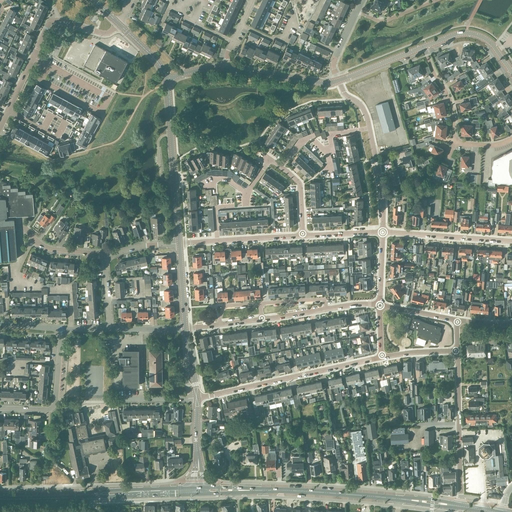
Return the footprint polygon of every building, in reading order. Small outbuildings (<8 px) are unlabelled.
[(39,0),(35,8),(37,9),(45,13),(48,7),(42,4),(43,1),(40,0),(39,0)] [(338,0),(336,5),(339,7),(347,10),(349,4),(347,3),(348,0),(346,0),(338,0)] [(373,5),(371,9),(376,11),(377,11),(381,13),(383,7),(386,8),(389,2),(383,0),(382,3),(376,0),(375,0),(373,6),(373,5)] [(153,5),(143,1),(141,6),(143,7),(151,11),(153,5)] [(239,6),(231,2),(229,8),(237,12),(239,6)] [(270,6),(262,2),(259,8),(267,11),(270,6)] [(151,11),(143,7),(141,12),(149,16),(151,11)] [(339,7),(336,12),(344,16),(347,10),(339,7)] [(237,12),(229,8),(226,13),(234,17),(237,12)] [(259,8),(256,13),(264,17),(267,11),(259,8)] [(16,12),(10,9),(7,14),(15,18),(16,16),(17,15),(14,14),(16,12)] [(37,9),(35,15),(42,18),(45,13),(37,9)] [(336,12),(333,11),(332,13),(335,15),(333,18),(341,22),(344,16),(336,12)] [(149,16),(141,12),(138,18),(146,22),(149,16)] [(226,13),(223,19),(231,23),(234,17),(226,13)] [(256,13),(254,19),(262,23),(264,17),(256,13)] [(15,18),(7,14),(4,19),(10,23),(12,19),(14,21),(15,18)] [(42,18),(35,15),(32,21),(40,24),(42,18)] [(333,18),(332,21),(330,20),(329,23),(331,24),(330,24),(337,27),(338,27),(341,22),(333,18)] [(1,25),(13,31),(15,27),(9,24),(10,23),(4,19),(1,25)] [(223,19),(221,25),(229,28),(231,23),(223,19)] [(262,23),(254,19),(251,25),(259,28),(262,23)] [(40,24),(32,21),(29,26),(28,25),(26,28),(26,29),(32,32),(34,28),(37,30),(37,29),(38,30),(40,27),(39,26),(40,24)] [(166,23),(165,25),(162,31),(167,34),(171,26),(172,23),(171,22),(169,23),(169,25),(166,23)] [(324,25),(323,27),(334,32),(337,27),(330,24),(331,24),(329,23),(327,26),(324,25)] [(16,32),(13,31),(1,25),(0,27),(0,26),(0,30),(4,33),(6,31),(14,35),(16,32)] [(229,28),(221,25),(218,30),(226,34),(229,28)] [(177,28),(171,26),(167,34),(173,36),(176,31),(177,28)] [(310,34),(310,35),(311,35),(313,30),(312,30),(309,29),(306,27),(304,32),(310,34)] [(334,32),(323,27),(321,33),(323,34),(331,38),(334,32)] [(34,36),(31,35),(32,32),(26,29),(25,32),(26,33),(24,38),(31,42),(34,36)] [(173,36),(172,39),(177,41),(181,34),(176,31),(173,36)] [(177,41),(183,44),(186,39),(188,34),(185,33),(184,35),(181,34),(177,41)] [(323,34),(321,40),(328,44),(331,38),(323,34)] [(31,42),(24,38),(21,37),(19,40),(22,41),(21,44),(28,48),(31,42)] [(183,44),(181,46),(187,49),(191,41),(192,38),(190,37),(188,40),(186,39),(183,44)] [(197,44),(191,41),(187,49),(193,52),(197,44)] [(28,48),(21,44),(18,43),(17,46),(19,47),(18,50),(26,54),(28,48)] [(95,44),(84,65),(116,83),(127,62),(95,44)] [(202,46),(197,44),(193,52),(198,54),(200,52),(199,52),(202,46)] [(203,44),(202,46),(199,52),(200,52),(205,54),(209,46),(203,44)] [(247,46),(244,45),(240,53),(246,55),(250,47),(251,46),(248,44),(247,46)] [(209,46),(205,54),(210,57),(214,49),(209,46)] [(250,47),(246,55),(252,58),(253,56),(255,50),(250,47)] [(256,48),(255,50),(253,56),(258,58),(262,50),(256,48)] [(289,60),(292,52),(289,51),(290,49),(287,48),(283,58),(289,60)] [(462,56),(459,57),(455,58),(455,59),(457,65),(458,67),(463,65),(464,59),(467,60),(469,50),(467,49),(466,49),(464,48),(464,49),(463,49),(462,56)] [(267,53),(262,50),(258,58),(264,61),(265,59),(267,53)] [(268,50),(267,53),(265,59),(270,61),(274,53),(268,50)] [(295,61),(299,53),(293,51),(292,52),(289,60),(291,61),(290,62),(293,64),(294,63),(295,63),(295,61)] [(274,53),(270,61),(276,64),(280,56),(274,53)] [(305,56),(299,53),(295,61),(301,64),(305,56)] [(449,53),(443,56),(447,65),(453,63),(454,66),(457,65),(455,59),(452,61),(449,53)] [(12,54),(11,57),(14,59),(13,62),(20,65),(23,59),(14,55),(12,54)] [(310,59),(305,56),(301,64),(306,67),(310,59)] [(312,56),(310,59),(306,67),(312,69),(316,61),(313,60),(314,57),(312,56)] [(447,65),(443,56),(437,58),(443,71),(445,70),(444,66),(447,65)] [(316,61),(312,69),(318,72),(319,71),(320,72),(321,68),(320,68),(323,62),(320,61),(319,63),(316,61)] [(20,65),(13,62),(10,67),(18,71),(18,70),(19,71),(20,68),(19,68),(20,65)] [(478,64),(473,67),(475,70),(478,68),(482,73),(490,67),(487,62),(480,67),(478,64)] [(414,67),(417,77),(418,78),(424,76),(420,65),(419,65),(418,65),(416,66),(414,67)] [(5,72),(4,75),(10,78),(12,75),(15,77),(18,71),(10,67),(8,66),(7,69),(9,70),(7,73),(5,72)] [(417,77),(414,67),(408,70),(411,77),(408,78),(410,84),(416,81),(415,78),(417,77)] [(478,75),(482,80),(484,79),(485,78),(491,74),(493,72),(490,67),(482,73),(478,75)] [(464,86),(462,83),(469,79),(465,73),(459,77),(460,77),(462,80),(452,85),(455,91),(456,91),(457,92),(459,90),(459,89),(464,86)] [(2,84),(2,85),(9,88),(12,83),(9,81),(10,78),(4,75),(2,78),(4,79),(2,84)] [(493,89),(501,83),(498,78),(489,84),(493,89)] [(478,92),(483,88),(488,85),(486,82),(481,85),(480,86),(476,89),(478,92)] [(427,94),(435,88),(431,83),(420,91),(422,93),(425,91),(427,94)] [(501,83),(493,89),(496,94),(505,88),(501,83)] [(37,84),(34,89),(42,94),(45,95),(47,90),(45,89),(37,84)] [(2,85),(0,88),(0,90),(7,94),(9,88),(2,85)] [(435,88),(427,94),(429,96),(426,98),(428,101),(431,98),(431,99),(439,93),(435,88)] [(34,89),(31,94),(40,98),(42,94),(34,89)] [(58,96),(53,93),(49,102),(54,104),(58,96)] [(29,99),(37,103),(40,98),(31,94),(29,99)] [(497,97),(491,102),(493,105),(497,102),(499,104),(502,102),(503,105),(511,99),(508,94),(500,99),(500,100),(499,100),(497,97)] [(54,104),(58,107),(58,108),(63,98),(58,96),(54,104)] [(470,99),(471,102),(460,104),(461,111),(462,111),(463,112),(465,112),(465,110),(471,109),(471,105),(478,103),(476,97),(469,99),(470,99)] [(61,113),(62,110),(68,101),(63,98),(58,108),(56,111),(61,113)] [(29,99),(26,103),(35,108),(37,103),(29,99)] [(511,99),(503,105),(505,107),(502,109),(504,111),(501,113),(503,117),(508,113),(506,110),(507,109),(507,110),(511,106),(511,99)] [(63,110),(68,112),(72,104),(68,101),(62,110),(63,111),(63,110)] [(396,130),(388,102),(376,105),(383,133),(396,130)] [(24,108),(33,113),(32,112),(35,108),(26,103),(24,108)] [(444,103),(434,105),(430,106),(431,109),(432,112),(445,109),(444,103)] [(68,112),(72,114),(72,116),(77,106),(72,104),(68,112)] [(77,118),(82,109),(77,106),(72,116),(77,118)] [(24,108),(21,113),(30,118),(33,113),(24,108)] [(305,111),(308,119),(313,117),(310,109),(305,111)] [(445,109),(432,112),(434,118),(435,118),(447,115),(445,109)] [(302,111),(299,112),(299,113),(302,121),(308,119),(305,111),(302,112),(302,111)] [(100,119),(90,113),(88,118),(98,124),(100,119)] [(302,121),(299,113),(294,115),(297,123),(302,121)] [(288,118),(286,119),(287,124),(290,123),(291,126),(297,123),(294,115),(288,117),(288,118)] [(95,129),(98,124),(88,118),(88,119),(89,119),(86,124),(95,129)] [(473,120),(473,126),(462,125),(462,135),(463,135),(463,136),(465,136),(465,135),(472,136),(472,128),(480,129),(480,120),(472,120),(473,120)] [(493,138),(499,136),(499,135),(500,135),(500,132),(499,132),(497,126),(493,127),(492,120),(485,122),(487,129),(487,128),(487,127),(490,126),(493,138)] [(431,124),(431,122),(425,124),(426,127),(431,126),(432,131),(436,131),(446,132),(447,130),(448,127),(447,127),(447,126),(437,125),(436,125),(436,123),(434,123),(431,124)] [(279,123),(275,128),(282,133),(285,134),(288,129),(279,123)] [(93,133),(95,129),(86,124),(84,128),(93,133)] [(9,135),(14,137),(19,128),(14,126),(9,135)] [(19,140),(24,131),(19,128),(14,137),(19,140)] [(90,138),(93,133),(84,128),(81,133),(80,132),(80,133),(90,138)] [(275,128),(272,133),(279,138),(282,133),(275,128)] [(24,142),(29,134),(24,131),(19,140),(24,142)] [(87,143),(90,138),(80,133),(77,137),(87,143)] [(272,133),(268,138),(276,143),(279,138),(272,133)] [(33,136),(29,134),(24,142),(29,145),(33,136)] [(346,136),(347,141),(344,141),(344,144),(356,142),(355,140),(357,140),(355,134),(346,136)] [(33,148),(38,139),(33,136),(29,145),(33,148)] [(85,148),(87,143),(77,137),(77,138),(78,138),(76,143),(85,148)] [(265,143),(266,143),(265,144),(269,147),(269,146),(272,148),(276,143),(268,138),(265,143)] [(43,141),(38,139),(33,148),(38,150),(43,141)] [(48,144),(43,141),(38,150),(43,153),(48,144)] [(69,142),(63,143),(66,154),(72,153),(69,142)] [(57,145),(60,156),(66,154),(63,143),(57,145)] [(53,147),(48,144),(43,153),(48,155),(53,147)] [(441,156),(443,150),(431,144),(430,147),(433,148),(431,152),(437,154),(437,155),(439,157),(440,155),(441,156)] [(511,150),(507,153),(506,153),(505,153),(504,154),(503,154),(503,155),(493,160),(493,164),(493,165),(492,166),(492,167),(492,168),(493,169),(493,173),(492,174),(492,175),(492,176),(492,177),(492,178),(492,179),(489,179),(489,178),(488,178),(488,184),(495,185),(495,184),(495,182),(496,182),(497,183),(498,183),(499,183),(500,183),(501,182),(506,183),(507,183),(508,184),(509,184),(510,183),(511,183),(511,150)] [(217,152),(211,152),(211,158),(208,158),(208,161),(211,162),(217,163),(217,154),(217,152)] [(358,153),(350,155),(347,156),(348,162),(359,160),(358,153)] [(233,159),(235,159),(233,163),(233,164),(238,166),(241,157),(242,156),(236,154),(236,155),(234,154),(233,159)] [(202,155),(197,158),(202,166),(202,167),(207,164),(202,155)] [(411,161),(412,166),(415,165),(412,155),(403,158),(404,163),(411,161)] [(297,167),(304,159),(302,157),(301,158),(299,156),(292,162),(297,167)] [(469,167),(469,157),(462,156),(462,157),(461,157),(461,160),(462,160),(461,166),(465,167),(465,170),(471,171),(472,167),(469,167)] [(202,166),(197,158),(196,157),(191,160),(196,169),(197,169),(202,166)] [(241,157),(238,166),(238,167),(243,169),(246,161),(247,160),(241,157)] [(196,169),(191,160),(190,159),(185,162),(190,171),(192,175),(198,171),(197,169),(196,169)] [(306,161),(304,159),(297,167),(301,171),(307,164),(305,162),(306,161)] [(246,161),(243,169),(243,171),(248,173),(251,165),(252,163),(246,161)] [(307,164),(301,171),(305,175),(312,167),(310,165),(309,166),(307,164)] [(436,174),(440,175),(438,181),(447,181),(451,174),(450,174),(450,175),(444,173),(447,167),(446,167),(446,166),(444,165),(444,166),(440,164),(440,165),(439,165),(438,167),(439,168),(436,174)] [(251,165),(248,173),(248,174),(254,176),(257,167),(251,165)] [(314,169),(312,167),(305,175),(309,179),(315,172),(313,170),(314,169)] [(391,186),(396,185),(402,183),(398,169),(394,170),(387,171),(391,186)] [(234,174),(231,171),(231,177),(234,181),(237,176),(239,178),(240,177),(238,175),(234,174)] [(264,185),(270,176),(265,173),(260,180),(263,182),(262,183),(264,185)] [(275,180),(270,176),(264,185),(267,186),(267,185),(270,187),(275,180)] [(280,183),(275,180),(270,187),(273,189),(272,190),(274,191),(280,183)] [(0,259),(17,259),(14,219),(5,220),(5,218),(7,218),(7,217),(9,216),(9,217),(16,216),(16,215),(19,215),(20,217),(34,216),(32,194),(25,194),(25,191),(18,191),(18,188),(10,188),(10,185),(7,185),(6,183),(1,181),(0,182),(0,259)] [(285,186),(280,183),(274,191),(276,193),(277,192),(280,193),(285,186)] [(284,194),(284,197),(283,197),(284,200),(285,200),(285,203),(293,203),(292,197),(290,197),(290,194),(284,194)] [(363,200),(360,200),(359,197),(352,198),(352,200),(355,200),(355,206),(363,206),(363,200)] [(412,225),(419,225),(420,221),(421,217),(425,217),(426,207),(421,207),(421,213),(420,214),(412,213),(412,216),(410,216),(409,220),(412,220),(412,225)] [(393,208),(393,215),(393,219),(393,223),(400,224),(401,219),(401,215),(397,215),(398,208),(393,208)] [(455,212),(454,222),(461,222),(461,228),(468,229),(469,222),(469,220),(470,220),(470,217),(460,216),(460,212),(455,212)] [(45,227),(49,221),(51,223),(55,218),(51,215),(49,218),(45,215),(44,216),(41,214),(37,220),(40,222),(39,223),(45,227)] [(161,221),(161,217),(152,218),(152,226),(153,226),(153,233),(163,232),(162,221),(161,221)] [(439,227),(440,222),(436,221),(436,218),(432,218),(431,226),(439,227)] [(142,229),(145,227),(143,219),(135,222),(137,225),(136,226),(136,227),(133,229),(135,236),(138,235),(139,236),(144,235),(142,229)] [(440,222),(439,227),(447,227),(448,219),(443,219),(443,222),(440,222)] [(66,233),(65,232),(69,226),(60,220),(54,229),(57,231),(56,234),(62,239),(66,233)] [(501,225),(498,225),(498,232),(505,232),(506,221),(502,221),(501,225)] [(114,236),(113,237),(114,240),(115,240),(116,244),(125,241),(123,234),(128,232),(125,225),(118,228),(119,231),(113,233),(114,236)] [(85,229),(85,228),(75,227),(75,234),(76,234),(75,242),(84,243),(84,236),(87,236),(88,229),(85,229)] [(93,234),(93,238),(93,244),(101,245),(102,237),(106,238),(106,230),(100,229),(99,235),(93,234)] [(392,243),(391,251),(399,252),(403,252),(403,244),(392,243)] [(232,263),(232,261),(237,261),(237,259),(236,250),(231,251),(231,254),(229,254),(229,263),(232,263)] [(236,250),(237,259),(241,259),(241,262),(244,262),(244,254),(241,254),(241,250),(236,250)] [(252,250),(253,259),(258,258),(258,262),(261,262),(260,253),(258,253),(257,250),(252,250)] [(399,252),(391,251),(391,259),(400,260),(400,255),(399,255),(399,252)] [(224,252),(220,252),(220,261),(220,263),(225,263),(225,264),(228,264),(227,255),(225,255),(224,252)] [(32,265),(37,256),(31,253),(27,262),(31,263),(30,265),(32,265)] [(193,262),(201,261),(201,257),(205,256),(205,254),(196,254),(196,257),(193,257),(193,262)] [(37,256),(32,265),(34,266),(35,265),(38,267),(42,258),(37,256)] [(147,268),(147,265),(147,263),(149,263),(148,257),(147,257),(145,258),(145,256),(138,258),(140,266),(141,269),(147,268)] [(134,259),(131,260),(133,268),(134,270),(137,269),(137,267),(140,266),(138,258),(138,257),(134,258),(134,259)] [(42,258),(38,267),(38,268),(43,270),(47,261),(42,258)] [(127,269),(125,261),(125,260),(121,261),(121,262),(118,263),(119,266),(115,267),(117,274),(121,274),(120,271),(127,269)] [(133,268),(131,260),(125,261),(127,269),(133,268)] [(202,266),(201,261),(193,262),(193,267),(197,267),(197,269),(206,269),(206,266),(202,266)] [(171,267),(170,262),(162,263),(162,268),(158,268),(159,271),(167,270),(167,268),(171,267)] [(74,263),(68,263),(67,273),(77,274),(78,265),(74,264),(74,263)] [(246,271),(242,271),(242,265),(237,266),(238,272),(238,275),(246,274),(246,271)] [(194,278),(202,278),(202,273),(206,273),(206,270),(197,270),(197,273),(194,273),(194,278)] [(359,279),(360,282),(361,282),(361,284),(359,285),(359,289),(363,289),(363,291),(365,290),(365,291),(366,292),(368,291),(369,291),(369,290),(372,290),(371,278),(359,279)] [(171,279),(163,279),(163,284),(160,284),(160,287),(169,286),(168,284),(172,284),(171,279)] [(399,283),(398,283),(390,289),(394,294),(400,290),(405,286),(402,283),(400,284),(399,283)] [(195,294),(203,294),(203,289),(207,289),(207,286),(198,287),(199,289),(195,289),(195,294)] [(255,298),(256,298),(255,290),(255,289),(250,289),(250,286),(247,287),(248,298),(251,298),(251,299),(251,298),(251,299),(255,299),(255,298)] [(164,296),(173,295),(172,290),(169,290),(169,287),(160,288),(160,291),(164,291),(164,296)] [(235,300),(239,299),(239,291),(234,291),(234,287),(231,288),(232,296),(234,296),(235,300)] [(244,298),(248,298),(247,287),(242,287),(242,291),(239,291),(239,299),(244,299),(244,298)] [(223,301),(222,293),(218,293),(218,289),(215,289),(215,298),(218,298),(218,301),(223,301)] [(401,292),(400,290),(394,294),(397,299),(405,293),(403,290),(401,292)] [(459,298),(460,295),(456,294),(455,301),(455,302),(455,304),(452,304),(451,309),(451,311),(455,311),(455,310),(458,310),(458,305),(459,302),(459,298)] [(170,303),(170,300),(173,300),(173,295),(164,296),(165,300),(161,300),(161,303),(170,303)] [(421,297),(419,297),(417,304),(423,305),(424,302),(427,303),(429,296),(424,295),(422,295),(421,297)] [(496,301),(496,304),(495,304),(495,314),(501,314),(500,307),(504,307),(504,301),(496,301)] [(481,304),(481,303),(471,302),(470,312),(480,313),(481,308),(481,304)] [(488,304),(481,303),(481,304),(481,308),(480,313),(481,313),(481,314),(483,314),(484,314),(484,313),(488,314),(489,307),(487,307),(488,304)] [(174,311),(166,312),(166,316),(162,317),(162,320),(171,319),(171,316),(174,316),(174,311)] [(369,322),(367,315),(356,317),(358,325),(359,325),(368,323),(369,322)] [(424,322),(413,319),(411,325),(410,328),(411,328),(418,330),(417,335),(421,336),(420,338),(427,341),(428,339),(431,340),(431,342),(438,344),(440,335),(435,334),(436,331),(440,332),(441,328),(424,322)] [(312,328),(311,328),(311,323),(305,324),(306,333),(309,332),(309,334),(312,334),(312,332),(313,332),(312,328)] [(359,325),(360,330),(359,330),(358,331),(358,333),(370,331),(368,323),(359,325)] [(293,326),(287,327),(288,336),(292,335),(292,338),(295,338),(294,335),(293,326)] [(223,336),(223,339),(220,339),(221,342),(222,346),(222,347),(227,347),(227,344),(230,344),(229,335),(223,336)] [(363,335),(357,336),(350,338),(350,340),(357,339),(358,345),(361,344),(362,346),(369,344),(371,344),(369,336),(364,337),(363,335)] [(472,336),(473,344),(475,344),(476,344),(485,343),(484,335),(472,336)] [(216,336),(207,338),(208,345),(210,344),(211,348),(214,347),(222,346),(221,342),(217,343),(216,337),(216,336)] [(208,345),(207,338),(200,339),(202,347),(208,346),(208,348),(211,348),(210,344),(208,345)] [(338,349),(337,345),(337,342),(334,343),(336,349),(338,359),(345,357),(343,348),(338,349)] [(369,344),(362,346),(360,346),(362,354),(371,352),(369,344)] [(475,345),(467,346),(468,358),(485,357),(485,345),(477,345),(476,344),(475,344),(475,345)] [(338,359),(336,349),(332,350),(331,346),(329,346),(330,351),(332,360),(338,359)] [(207,350),(207,351),(202,352),(204,361),(214,359),(215,362),(222,361),(221,357),(220,357),(220,355),(213,356),(211,351),(215,350),(214,347),(211,348),(211,349),(207,350)] [(332,360),(330,351),(326,351),(325,347),(323,348),(324,352),(327,362),(332,360)] [(122,350),(122,356),(121,356),(121,357),(118,357),(119,359),(120,363),(122,363),(122,386),(139,386),(138,350),(122,350)] [(162,352),(162,350),(149,350),(149,386),(162,386),(162,360),(169,360),(169,352),(162,352)] [(314,350),(311,350),(312,354),(313,354),(316,364),(319,363),(319,362),(320,362),(320,363),(322,362),(319,353),(315,354),(314,350)] [(306,351),(307,356),(307,355),(310,365),(313,364),(314,363),(314,364),(316,364),(313,354),(312,354),(309,355),(308,351),(306,351)] [(300,353),(301,357),(304,366),(307,366),(307,365),(308,365),(310,365),(307,355),(307,356),(303,356),(302,352),(300,353)] [(296,354),(294,354),(295,358),(297,368),(302,367),(301,366),(302,366),(303,367),(304,366),(301,357),(297,358),(296,354)] [(285,360),(283,361),(285,371),(291,369),(289,360),(286,361),(285,360)] [(448,371),(447,364),(449,364),(449,361),(444,361),(443,362),(442,362),(439,362),(436,362),(436,361),(429,361),(429,363),(430,364),(430,365),(429,365),(429,370),(429,372),(448,371)] [(268,362),(263,363),(266,375),(272,374),(270,365),(269,365),(268,362)] [(404,362),(405,370),(403,370),(403,378),(411,378),(411,370),(411,362),(404,362)] [(221,363),(215,365),(208,367),(210,371),(223,367),(221,363)] [(392,374),(391,367),(384,368),(386,376),(392,374)] [(232,369),(228,370),(218,374),(219,377),(218,377),(219,380),(220,380),(223,379),(224,379),(228,378),(227,377),(230,376),(230,374),(234,373),(232,369)] [(247,369),(245,369),(248,379),(254,378),(252,371),(249,372),(248,369),(247,369)] [(378,369),(371,371),(374,383),(377,382),(376,378),(380,377),(378,369)] [(371,371),(365,372),(367,380),(370,379),(371,383),(374,383),(371,371)] [(504,383),(504,374),(499,374),(499,378),(490,378),(491,383),(504,383)] [(355,383),(353,375),(346,377),(348,384),(355,383)] [(345,389),(344,385),(343,385),(341,378),(335,379),(337,387),(338,391),(341,390),(340,389),(344,388),(345,389)] [(337,387),(335,379),(329,380),(330,388),(334,387),(335,392),(338,391),(337,387)] [(408,388),(403,388),(403,390),(404,390),(410,390),(415,389),(415,385),(415,382),(410,382),(410,386),(408,386),(408,388)] [(303,386),(297,388),(299,398),(306,397),(305,394),(303,386)] [(290,400),(290,398),(293,397),(291,389),(285,390),(287,398),(288,401),(290,400)] [(19,392),(19,400),(19,401),(25,401),(25,398),(28,398),(28,394),(21,393),(21,392),(19,392)] [(282,403),(279,392),(273,393),(275,401),(276,404),(282,403)] [(275,401),(273,393),(267,394),(269,402),(275,401)] [(469,401),(469,409),(479,409),(479,405),(484,405),(484,398),(476,398),(476,401),(469,401)] [(243,412),(246,411),(252,410),(251,404),(248,404),(247,399),(241,400),(243,409),(243,412)] [(230,408),(227,409),(229,415),(234,414),(234,411),(237,410),(235,401),(229,403),(230,408)] [(448,408),(448,404),(443,405),(443,415),(448,415),(448,419),(454,419),(454,408),(448,408)] [(209,407),(208,413),(208,416),(208,417),(216,418),(217,407),(209,407)] [(408,407),(408,409),(404,410),(404,420),(413,420),(412,407),(408,407)] [(427,417),(430,417),(430,408),(421,408),(421,409),(417,409),(418,418),(421,418),(421,419),(427,418),(427,417)] [(174,414),(171,414),(166,413),(166,420),(171,420),(174,420),(182,420),(182,413),(183,413),(184,410),(183,410),(183,409),(175,409),(174,414)] [(74,411),(67,413),(70,424),(70,423),(71,427),(68,427),(69,434),(68,435),(70,441),(68,442),(70,448),(68,449),(73,469),(74,469),(86,466),(84,455),(85,455),(85,456),(90,455),(89,454),(108,450),(107,446),(109,446),(117,445),(114,433),(116,433),(113,421),(104,423),(106,434),(104,435),(104,434),(88,437),(86,424),(85,424),(84,421),(85,420),(83,410),(76,411),(76,412),(74,412),(74,411)] [(496,417),(496,415),(465,416),(465,422),(471,422),(471,425),(475,425),(488,425),(488,427),(492,427),(492,422),(496,422),(496,420),(497,419),(497,418),(496,417)] [(11,428),(11,430),(14,430),(14,438),(20,438),(20,431),(17,431),(17,430),(18,430),(18,420),(11,419),(11,428)] [(366,423),(367,429),(368,439),(377,438),(375,422),(366,423)] [(216,423),(208,423),(208,429),(207,429),(207,432),(207,434),(215,434),(216,431),(218,431),(218,427),(216,427),(216,423)] [(174,425),(171,425),(171,428),(174,428),(174,436),(182,436),(182,435),(183,434),(183,431),(182,431),(182,425),(174,425)] [(25,433),(25,436),(35,437),(35,433),(40,434),(40,427),(32,427),(31,431),(28,431),(28,433),(25,433)] [(350,432),(354,457),(352,457),(352,459),(352,463),(353,463),(354,473),(356,473),(357,480),(367,479),(366,462),(367,462),(366,455),(364,440),(368,439),(367,429),(362,430),(362,429),(361,429),(361,430),(350,432)] [(402,442),(412,442),(411,432),(405,433),(405,430),(400,431),(400,443),(402,442)] [(425,430),(425,444),(433,444),(433,430),(425,430)] [(25,436),(25,439),(28,439),(28,447),(40,447),(40,440),(35,440),(35,437),(25,436)] [(444,437),(444,436),(440,436),(440,445),(443,445),(444,449),(444,448),(448,448),(448,449),(449,449),(452,448),(452,444),(451,444),(451,441),(452,441),(452,436),(448,436),(448,437),(444,437)] [(327,450),(335,449),(334,439),(326,440),(327,450)] [(141,443),(141,449),(147,449),(147,441),(139,441),(139,443),(141,443)] [(412,448),(412,442),(402,442),(402,451),(406,451),(406,448),(412,448)] [(487,445),(487,447),(485,447),(482,449),(481,452),(484,455),(485,456),(487,470),(486,470),(487,480),(496,479),(497,482),(508,481),(508,475),(504,476),(501,451),(495,452),(494,444),(487,445)] [(464,448),(465,459),(464,459),(465,465),(475,465),(474,458),(473,448),(464,448)] [(157,451),(158,456),(158,461),(155,461),(156,469),(163,468),(162,460),(161,460),(161,456),(164,456),(164,451),(157,451)] [(215,456),(215,461),(212,461),(213,465),(225,464),(223,451),(221,451),(221,455),(218,455),(215,456)] [(312,451),(305,452),(306,462),(313,461),(312,451)] [(384,480),(384,473),(383,465),(384,465),(383,453),(378,453),(380,465),(380,473),(374,473),(374,480),(384,480)] [(136,471),(144,470),(143,463),(147,463),(147,456),(138,457),(139,463),(135,464),(136,471)] [(247,456),(247,463),(249,463),(250,463),(254,464),(257,464),(257,456),(254,456),(247,456)] [(332,457),(324,458),(324,462),(324,466),(325,466),(326,474),(335,472),(335,470),(334,465),(334,461),(333,461),(332,457)] [(304,471),(303,459),(298,459),(298,460),(292,460),(293,464),(288,464),(288,469),(293,469),(293,472),(294,472),(294,473),(298,473),(298,472),(299,472),(299,471),(304,471)] [(414,462),(415,474),(421,474),(421,470),(423,470),(423,465),(423,460),(414,460),(414,462)] [(38,474),(38,468),(37,468),(37,461),(29,461),(30,464),(28,464),(28,467),(30,467),(30,469),(36,469),(36,470),(36,474),(38,474)] [(353,477),(352,468),(352,465),(351,464),(349,464),(349,461),(346,462),(347,464),(344,464),(344,463),(341,463),(342,471),(344,470),(345,477),(349,477),(349,478),(352,478),(352,477),(353,477)] [(408,470),(408,465),(408,461),(401,461),(402,479),(409,478),(408,474),(410,474),(410,470),(408,470)] [(320,474),(318,464),(310,466),(311,476),(320,474)] [(86,466),(74,469),(76,478),(89,476),(87,468),(87,466),(86,466)] [(393,479),(396,479),(396,474),(397,474),(397,470),(396,470),(395,466),(392,466),(392,470),(389,471),(389,480),(390,480),(393,480),(393,479)] [(482,481),(485,481),(484,467),(477,467),(480,486),(483,485),(482,481)] [(449,469),(443,469),(444,473),(444,477),(443,477),(444,491),(448,491),(448,495),(456,495),(456,482),(456,473),(451,473),(451,471),(449,471),(449,469)] [(440,487),(440,477),(429,477),(429,487),(440,487)]
